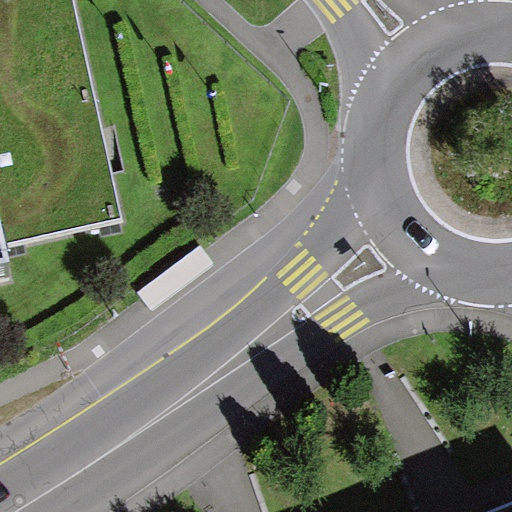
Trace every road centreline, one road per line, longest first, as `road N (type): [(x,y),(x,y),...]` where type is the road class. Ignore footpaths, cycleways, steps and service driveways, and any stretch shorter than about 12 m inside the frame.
road 1 (secondary): [(402,233),(151,422),(13,511)]
road 2 (secondary): [(413,62),(392,86),(373,145),(374,176),(402,233)]
road 3 (secondary): [(402,233),(443,264),(511,274)]
